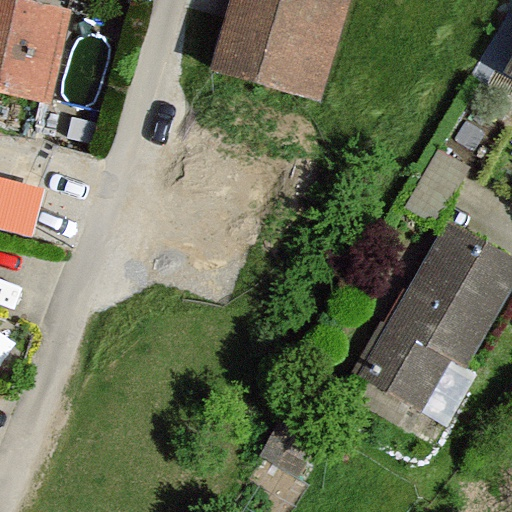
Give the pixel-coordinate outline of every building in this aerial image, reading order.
[(233,0),(213,72),(326,104),(355,0),(233,0)] [(0,92),(49,103),(68,18),(0,2),(0,92)] [(441,150),(406,209),(438,227),(472,168),(441,150)] [(0,225),(9,181),(0,179),(0,225)] [(511,293),(511,263),(451,227),(362,375),(415,407),(447,353),(468,366),(511,293)]
